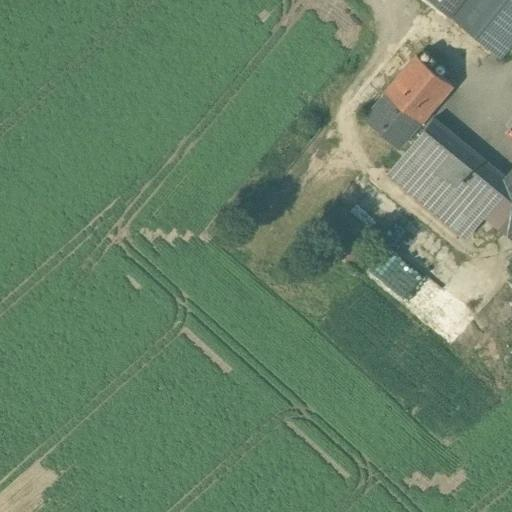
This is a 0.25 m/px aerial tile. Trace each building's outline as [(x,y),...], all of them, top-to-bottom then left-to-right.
[(463,0),(432,0),(451,15),(463,0)] [(511,0),(463,0),(451,15),(500,56),(511,42),(511,0)] [(389,89),(430,123),(440,111),(463,84),(422,49),(389,89)] [(511,159),(506,166),(440,111),(430,123),(391,169),(466,231),(487,205),(511,225),(511,159)] [(314,235),(349,265),(369,242),(334,212),(314,235)]
